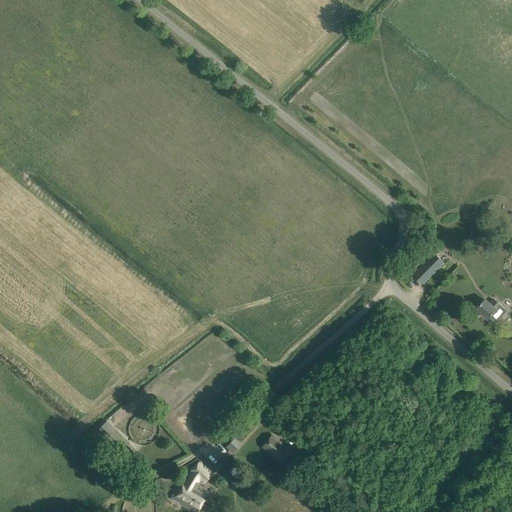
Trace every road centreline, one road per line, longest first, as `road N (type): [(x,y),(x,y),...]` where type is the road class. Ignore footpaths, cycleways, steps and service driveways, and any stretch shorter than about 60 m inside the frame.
road 1 (unclassified): [(511,396),(392,283),(407,231),(395,207),(142,0)]
road 2 (track): [(194,454),(81,511)]
